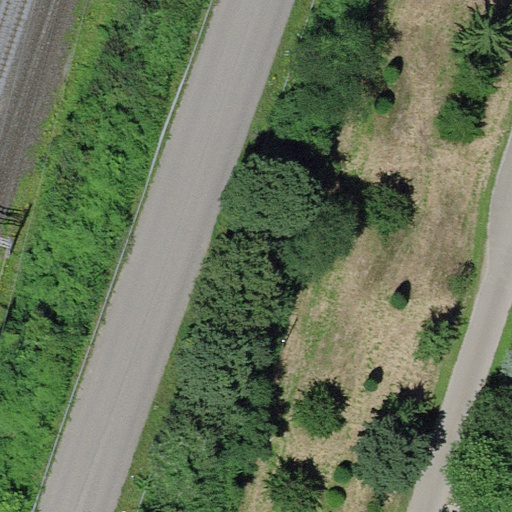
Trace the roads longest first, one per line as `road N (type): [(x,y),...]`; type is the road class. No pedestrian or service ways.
road 1 (unclassified): [(79,511),(255,0)]
road 2 (track): [(511,249),(436,511)]
